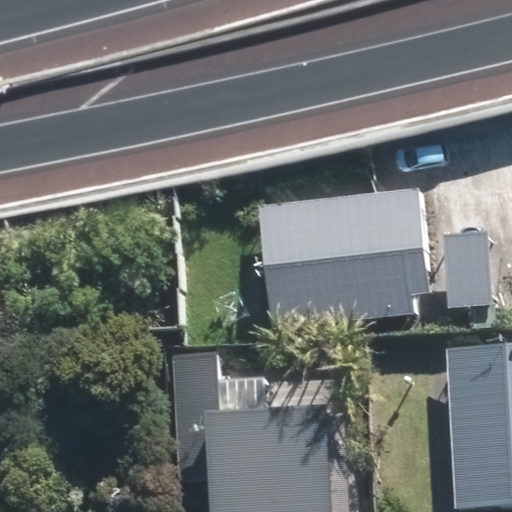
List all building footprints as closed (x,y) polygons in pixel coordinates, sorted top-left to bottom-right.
[(419,195),(258,215),(274,338),(434,318),(419,195)] [(488,236),(442,241),(449,313),(495,309),(488,236)] [(511,511),(511,350),(446,354),(455,511),(511,511)] [(213,468),(211,414),(174,415),(176,470),(213,468)] [(354,511),(350,417),(226,424),(230,511),(354,511)]
